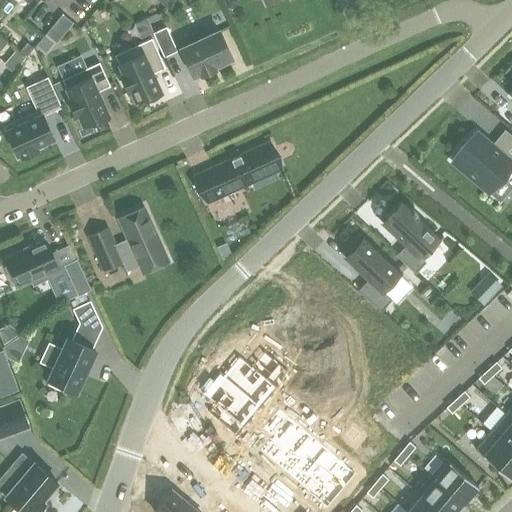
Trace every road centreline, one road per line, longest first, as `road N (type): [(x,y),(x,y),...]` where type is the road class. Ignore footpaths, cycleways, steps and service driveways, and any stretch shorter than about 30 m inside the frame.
road 1 (residential): [(0,212),(444,12),(462,9),(496,26)]
road 2 (residential): [(141,415),(164,358),(190,322),(496,26)]
road 3 (residential): [(252,511),(141,415)]
